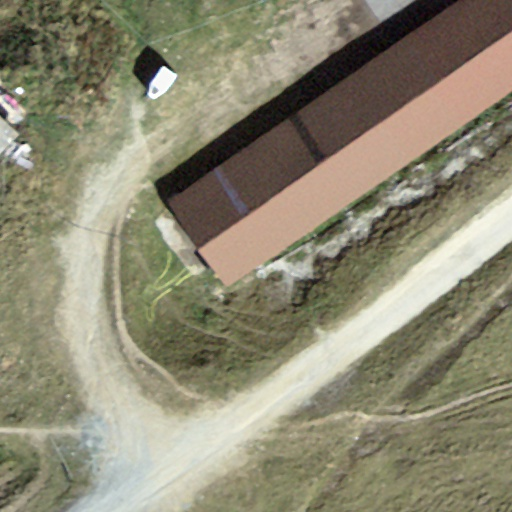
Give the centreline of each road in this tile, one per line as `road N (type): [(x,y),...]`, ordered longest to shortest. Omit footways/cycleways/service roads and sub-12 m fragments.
road 1 (track): [(181,450),(93,342),(86,233),(147,140),(364,0)]
road 2 (track): [(95,511),(299,376),(511,215)]
